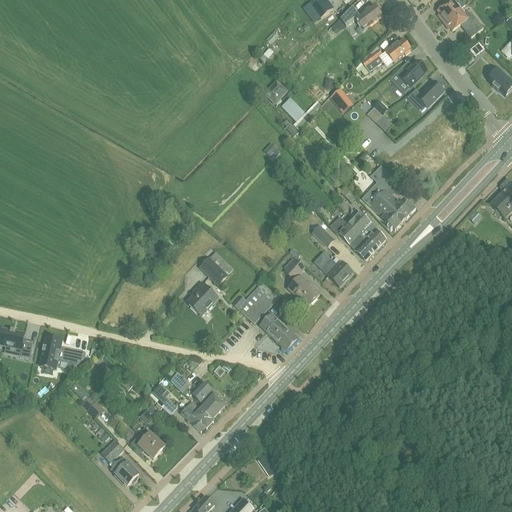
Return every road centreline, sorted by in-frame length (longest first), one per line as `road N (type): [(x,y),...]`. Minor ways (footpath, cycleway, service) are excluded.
road 1 (secondary): [(160,511),(383,274)]
road 2 (track): [(284,380),(262,368),(0,313)]
road 3 (secondary): [(503,140),(383,274)]
road 4 (secondary): [(383,274),(511,150)]
road 5 (unclassified): [(503,140),(395,0)]
